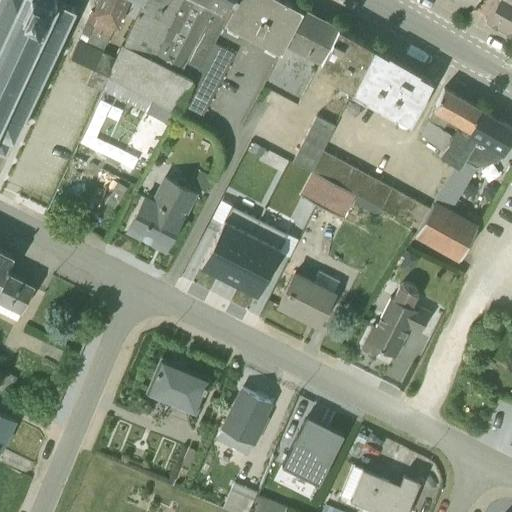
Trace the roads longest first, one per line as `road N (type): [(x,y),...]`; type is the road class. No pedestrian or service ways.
road 1 (residential): [(478,457),(132,284)]
road 2 (residential): [(40,511),(132,284)]
road 3 (tertiary): [(370,0),(511,80)]
road 4 (residential): [(132,284),(0,214)]
